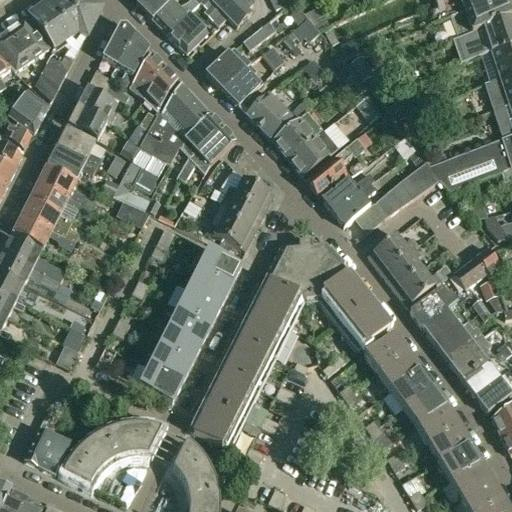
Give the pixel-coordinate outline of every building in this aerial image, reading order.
[(52,51),(74,35),(85,40),(97,17),(96,9),(83,0),(58,0),(27,21),(52,51)] [(143,0),(135,8),(151,24),(172,4),(175,0),(143,0)] [(151,24),(166,39),(187,18),(188,19),(199,7),(206,1),(204,0),(193,0),(181,13),(172,4),(151,24)] [(236,32),(250,18),(251,17),(247,13),(252,8),(253,3),(250,0),(204,0),(206,1),(212,7),(220,16),(236,32)] [(281,0),(269,0),(276,15),(286,10),(286,8),(281,0)] [(294,0),(281,0),(286,8),(296,3),(294,0)] [(434,28),(450,22),(503,0),(450,0),(434,6),(436,14),(429,17),(434,28)] [(457,43),(481,33),(510,19),(503,0),(450,22),(457,43)] [(206,1),(199,7),(206,14),(212,7),(206,1)] [(220,16),(215,11),(207,20),(212,24),(220,16)] [(212,25),(217,30),(225,23),(236,32),(220,16),(212,25)] [(186,59),(187,58),(206,38),(187,19),(188,19),(187,18),(166,39),(186,59)] [(481,33),(489,57),(511,47),(511,24),(510,19),(481,33)] [(24,24),(4,38),(27,65),(29,67),(48,54),(24,24)] [(309,46),(318,38),(307,24),(295,34),(304,44),(306,42),(309,46)] [(274,35),(268,27),(261,33),(242,46),(248,55),(265,43),(273,53),(281,46),(274,36),(274,35)] [(101,63),(116,71),(134,40),(126,31),(118,32),(101,63)] [(330,33),(324,37),(331,49),(338,46),(330,33)] [(4,38),(0,40),(0,63),(10,73),(15,77),(29,67),(27,65),(4,38)] [(125,91),(132,80),(148,55),(134,40),(116,71),(125,76),(119,87),(125,91)] [(281,45),(290,54),(296,50),(288,40),(281,45)] [(353,45),(339,51),(345,64),(359,58),(353,45)] [(511,77),(511,47),(489,57),(479,61),(488,87),(498,83),(498,82),(511,77)] [(51,57),(42,75),(59,91),(66,76),(59,67),(51,57)] [(128,93),(143,102),(145,100),(163,71),(151,57),(128,93)] [(226,57),(205,78),(221,95),(242,73),(226,57)] [(66,76),(72,65),(62,60),(59,67),(66,76)] [(0,63),(0,93),(0,94),(5,90),(0,82),(0,79),(10,73),(0,63)] [(359,84),(370,79),(362,63),(351,68),(359,84)] [(341,64),(329,73),(340,87),(352,78),(341,64)] [(144,103),(156,116),(157,117),(159,114),(175,85),(163,71),(145,100),(143,102),(144,103)] [(237,111),(259,90),(242,73),(221,95),(237,111)] [(51,105),(59,91),(42,75),(34,90),(51,105)] [(95,76),(89,88),(104,96),(108,89),(109,89),(111,85),(95,76)] [(511,77),(498,82),(498,83),(488,87),(483,89),(492,114),(496,112),(506,109),(507,109),(511,107),(511,77)] [(354,102),(355,101),(365,94),(354,78),(342,87),(354,102)] [(394,82),(398,94),(412,89),(408,78),(394,82)] [(372,81),(364,86),(375,104),(383,98),(372,81)] [(178,88),(175,85),(159,114),(157,117),(156,116),(154,120),(155,120),(147,135),(139,149),(131,165),(122,182),(118,189),(118,188),(112,201),(137,213),(144,216),(145,215),(148,209),(150,206),(128,195),(132,188),(148,198),(165,167),(170,170),(185,142),(209,119),(178,88)] [(122,97),(109,89),(108,89),(104,96),(117,104),(122,97)] [(116,108),(87,93),(86,92),(76,111),(106,126),(106,127),(110,129),(114,119),(111,117),(116,108)] [(31,140),(33,141),(48,112),(26,96),(6,122),(31,140)] [(413,104),(418,116),(434,108),(428,96),(413,104)] [(128,100),(122,97),(117,104),(124,108),(128,100)] [(245,119),(269,143),(292,121),(267,97),(245,119)] [(306,117),(305,116),(312,111),(304,103),(291,117),(298,123),(306,117)] [(511,107),(507,109),(506,109),(496,112),(492,114),(502,143),(511,139),(511,107)] [(369,128),(381,119),(374,110),(362,120),(369,128)] [(67,129),(96,145),(106,150),(111,141),(101,136),(106,127),(106,126),(76,111),(67,129)] [(147,116),(139,128),(147,135),(155,120),(154,120),(147,116)] [(271,145),(286,164),(308,147),(322,136),(306,117),(298,123),(271,145)] [(221,132),(209,119),(185,142),(170,170),(180,176),(176,182),(181,185),(197,156),(221,132)] [(24,154),(31,140),(6,122),(3,127),(8,131),(4,140),(24,154)] [(408,131),(410,136),(415,146),(427,139),(419,125),(408,131)] [(139,128),(129,142),(139,149),(147,135),(139,128)] [(204,180),(208,170),(234,145),(221,132),(197,156),(181,185),(184,187),(194,169),(204,180)] [(94,148),(65,133),(55,152),(96,172),(100,163),(89,158),(94,148)] [(286,164),(302,182),(337,153),(322,136),(308,147),(286,164)] [(305,185),(318,201),(345,178),(339,171),(360,154),(370,147),(371,148),(364,139),(363,138),(353,146),(305,185)] [(438,184),(446,195),(466,187),(466,188),(482,181),(479,174),(506,164),(509,174),(511,172),(511,139),(502,143),(447,166),(427,174),(424,169),(423,169),(422,169),(413,176),(414,177),(375,207),(386,223),(438,184)] [(119,158),(130,165),(131,165),(139,149),(129,142),(128,142),(119,158)] [(0,146),(0,161),(15,170),(22,158),(2,144),(0,146)] [(412,155),(406,148),(397,154),(403,162),(412,155)] [(55,152),(46,171),(76,184),(81,175),(92,180),(96,172),(55,152)] [(422,169),(412,155),(403,162),(413,176),(422,169)] [(426,167),(424,169),(427,174),(447,166),(444,158),(424,164),(426,167)] [(126,166),(115,160),(106,176),(117,182),(126,166)] [(0,164),(0,191),(5,194),(16,172),(0,164)] [(72,193),(76,185),(76,184),(46,171),(37,189),(92,216),(96,208),(84,202),(85,200),(72,193)] [(368,179),(364,182),(363,182),(352,191),(346,183),(321,205),(333,219),(370,189),(368,187),(372,183),(368,179)] [(106,182),(100,195),(112,201),(118,188),(106,182)] [(231,190),(226,199),(263,218),(273,199),(242,183),(237,193),(231,190)] [(59,220),(59,219),(72,225),(76,218),(88,223),(92,216),(37,189),(29,205),(59,220)] [(333,219),(343,232),(369,210),(363,204),(374,195),(370,189),(333,219)] [(229,211),(224,221),(254,237),(263,218),(226,199),(222,208),(229,211)] [(148,209),(145,215),(154,219),(160,208),(151,204),(150,206),(148,209)] [(29,205),(21,221),(74,248),(78,240),(68,235),(72,225),(59,219),(59,220),(29,205)] [(469,212),(477,224),(486,221),(482,206),(469,212)] [(125,208),(119,221),(142,232),(148,220),(125,208)] [(42,253),(48,241),(56,245),(59,250),(70,256),(74,248),(21,221),(12,238),(42,253)] [(207,237),(244,256),(254,237),(224,221),(218,232),(211,228),(207,237)] [(497,245),(508,242),(493,221),(484,223),(486,232),(497,245)] [(395,240),(367,261),(380,278),(414,253),(408,245),(402,249),(395,240)] [(40,256),(10,242),(2,258),(36,275),(61,284),(65,277),(37,263),(40,256)] [(304,306),(314,304),(345,277),(324,250),(311,252),(310,245),(297,247),(298,253),(285,254),(268,287),(304,306)] [(157,246),(154,253),(165,258),(168,251),(157,246)] [(154,253),(150,260),(161,266),(165,258),(154,253)] [(380,278),(393,295),(420,274),(414,265),(420,260),(414,253),(380,278)] [(207,254),(197,274),(231,291),(240,271),(207,254)] [(467,299),(473,295),(473,294),(470,290),(486,279),(489,281),(501,273),(487,254),(452,278),(467,299)] [(2,258),(0,261),(0,277),(24,289),(27,283),(55,296),(61,284),(36,275),(2,258)] [(197,274),(187,294),(221,311),(231,291),(197,274)] [(406,312),(440,286),(433,278),(427,282),(420,274),(393,295),(406,312)] [(0,297),(16,305),(24,289),(0,277),(0,297)] [(366,304),(345,277),(314,304),(334,329),(366,304)] [(138,285),(134,292),(145,297),(148,290),(138,285)] [(487,304),(498,300),(492,285),(479,290),(485,305),(487,304)] [(268,287),(253,316),(290,335),(304,306),(268,287)] [(134,292),(131,299),(141,304),(145,297),(134,292)] [(440,293),(409,316),(422,333),(456,307),(449,297),(446,300),(440,293)] [(187,294),(178,313),(211,330),(221,311),(187,294)] [(24,310),(15,306),(16,305),(0,297),(0,319),(7,323),(13,311),(22,316),(24,310)] [(501,301),(487,304),(496,317),(506,314),(501,301)] [(480,302),(479,303),(470,309),(477,318),(485,311),(480,302)] [(388,331),(366,304),(334,329),(356,357),(388,331)] [(456,307),(422,333),(435,350),(466,326),(461,319),(464,317),(456,307)] [(492,322),(490,318),(485,311),(477,318),(483,328),(492,322)] [(178,313),(168,333),(201,350),(211,330),(178,313)] [(253,316),(238,346),(275,365),(290,335),(253,316)] [(0,340),(7,344),(11,338),(2,333),(7,323),(0,319),(0,340)] [(119,323),(115,330),(125,335),(128,328),(119,323)] [(80,339),(83,333),(85,331),(71,324),(67,332),(80,339)] [(435,350),(448,367),(482,341),(475,332),(472,334),(466,326),(435,350)] [(115,330),(112,338),(122,342),(125,335),(115,330)] [(63,340),(76,347),(81,350),(85,342),(80,339),(67,332),(63,340)] [(168,333),(158,352),(191,369),(201,350),(168,333)] [(393,338),(363,360),(377,378),(406,356),(393,338)] [(448,367),(461,384),(492,360),(487,354),(490,351),(482,341),(448,367)] [(238,346),(223,376),(260,395),(275,365),(238,346)] [(158,352),(148,371),(182,388),(191,369),(158,352)] [(75,360),(73,359),(67,356),(60,371),(68,375),(75,360)] [(377,378),(390,396),(419,374),(406,356),(377,378)] [(461,384),(474,401),(508,374),(501,365),(498,368),(492,360),(461,384)] [(326,381),(344,367),(340,361),(321,375),(326,381)] [(95,370),(106,375),(109,368),(98,363),(95,370)] [(303,379),(306,372),(296,367),(293,373),(303,379)] [(138,392),(172,408),(182,388),(148,371),(138,392)] [(390,396),(403,414),(432,392),(419,374),(390,396)] [(474,401),(487,418),(510,400),(511,398),(511,379),(508,374),(474,401)] [(223,376),(208,406),(245,425),(260,395),(223,376)] [(348,390),(338,397),(343,403),(352,396),(348,390)] [(274,401),(281,405),(286,395),(279,392),(274,401)] [(415,431),(446,411),(432,392),(403,414),(415,431)] [(288,409),(293,399),(286,395),(281,405),(288,409)] [(357,403),(352,396),(343,403),(347,409),(357,403)] [(229,456),(245,425),(208,406),(192,437),(229,456)] [(511,407),(489,423),(500,443),(511,436),(511,407)] [(415,431),(426,449),(457,429),(446,411),(415,431)] [(54,481),(57,475),(70,449),(44,436),(52,419),(47,416),(38,433),(39,433),(23,465),(54,481)] [(259,432),(266,435),(271,425),(264,422),(259,432)] [(273,439),(278,429),(271,425),(266,435),(273,439)] [(364,432),(369,439),(378,432),(373,425),(364,432)] [(426,449),(437,467),(469,448),(457,429),(426,449)] [(142,462),(147,462),(161,435),(150,432),(143,431),(129,431),(117,434),(106,437),(98,441),(89,446),(77,457),(71,464),(67,470),(62,478),(89,492),(95,482),(99,477),(103,474),(106,471),(110,468),(114,466),(119,464),(123,463),(127,463),(134,462),(142,462)] [(369,439),(373,444),(382,438),(378,432),(369,439)] [(511,436),(500,443),(509,461),(511,459),(511,436)] [(190,451),(186,447),(172,475),(175,478),(177,481),(180,486),(183,491),(185,495),(186,500),(187,505),(188,510),(187,511),(218,511),(218,503),(215,491),(213,483),(210,476),(206,469),(199,461),(194,455),(190,451)] [(437,467),(449,486),(480,467),(469,448),(437,467)] [(243,462),(250,466),(256,456),(249,453),(243,462)] [(257,470),(262,460),(256,456),(250,466),(257,470)] [(397,458),(386,464),(390,472),(400,465),(397,458)] [(404,472),(400,465),(390,472),(393,477),(404,472)] [(449,486),(460,506),(491,486),(480,467),(449,486)] [(401,488),(413,508),(422,502),(422,501),(427,498),(416,480),(401,488)] [(460,506),(464,511),(489,511),(502,504),(491,486),(460,506)] [(0,511),(10,493),(0,488),(0,511)] [(22,511),(27,501),(10,494),(10,493),(0,511),(22,511)] [(284,499),(274,494),(271,501),(281,506),(284,499)] [(43,511),(44,510),(27,501),(22,511),(43,511)] [(275,511),(277,511),(281,506),(271,501),(267,508),(275,511)] [(419,511),(426,508),(422,502),(413,508),(414,511),(419,511)]
